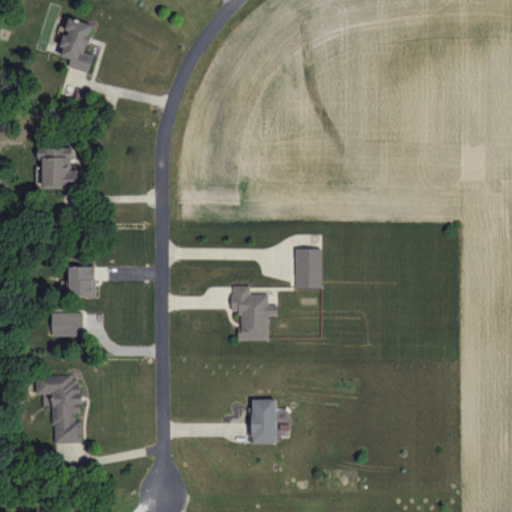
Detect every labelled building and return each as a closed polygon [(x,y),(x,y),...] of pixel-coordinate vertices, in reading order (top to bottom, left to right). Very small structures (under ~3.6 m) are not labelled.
[(94,24),(70,17),(61,46),(64,47),(61,55),(71,58),(69,65),(88,71),(94,54),(85,52),(94,24)] [(78,186),(78,168),(72,169),(71,146),(40,147),(41,187),(78,186)] [(321,248),(296,248),(297,287),(322,286),(321,248)] [(94,266),(69,266),(69,295),(94,295),(94,266)] [(269,338),(268,315),(277,314),(277,304),(269,304),(268,293),(250,293),(250,285),(232,285),(232,310),(239,309),(240,339),(269,338)] [(52,335),(83,335),(83,313),(52,312),(52,335)] [(54,442),(82,441),(81,420),(75,420),(75,412),(81,411),(80,381),(72,381),(72,374),(33,376),(34,393),(52,393),(54,442)] [(277,442),(276,398),(250,398),(250,442),(277,442)]
